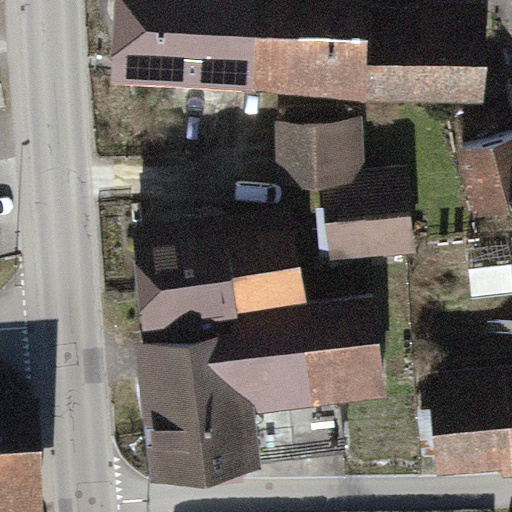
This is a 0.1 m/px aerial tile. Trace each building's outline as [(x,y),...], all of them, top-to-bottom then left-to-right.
[(130,0),(128,56),(347,66),(347,91),(365,92),(365,88),(373,88),(373,83),(485,86),(487,7),(371,6),(371,0),(130,0)] [(286,173),(353,172),(352,116),(285,117),(286,173)] [(511,130),(467,142),(482,201),(511,193),(511,130)] [(429,196),(339,205),(344,250),(418,243),(415,214),(430,211),(429,196)] [(150,305),(153,330),(241,320),(239,310),(238,298),(306,287),(292,208),(139,232),(147,305),(150,305)] [(241,320),(153,330),(146,331),(162,467),(347,446),(341,390),(385,386),(375,293),(239,310),(241,320)] [(511,365),(433,373),(441,463),(502,457),(503,473),(511,471),(511,365)] [(39,511),(37,426),(0,427),(0,511),(39,511)]
